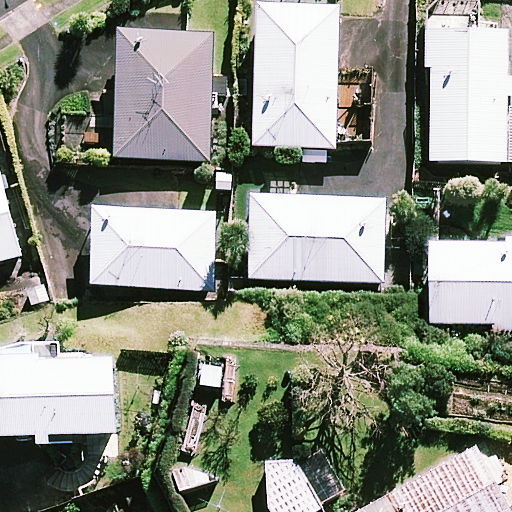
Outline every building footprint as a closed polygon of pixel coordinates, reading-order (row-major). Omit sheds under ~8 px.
[(343,25),(263,21),(257,155),(337,158),(343,25)] [(508,111),(511,111),(511,91),(509,92),(510,41),(423,39),(422,82),(435,83),(432,170),(511,172),(511,120),(508,120),(508,111)] [(212,171),(215,53),(122,51),(119,169),(212,171)] [(0,270),(22,265),(2,180),(0,180),(0,270)] [(389,214),(255,209),(252,287),(386,292),(389,214)] [(217,226),(97,223),(96,294),(215,297),(217,226)] [(495,331),(495,339),(511,339),(511,257),(435,256),(433,330),(495,331)] [(64,364),(64,355),(35,355),(0,361),(0,453),(40,451),(41,464),(55,463),(54,450),(118,445),(113,368),(93,370),(93,362),(64,364)] [(212,448),(165,470),(182,507),(229,485),(212,448)] [(371,511),(511,511),(511,456),(478,452),(371,511)] [(269,511),(324,511),(323,510),(347,496),(332,468),(272,467),(269,511)]
